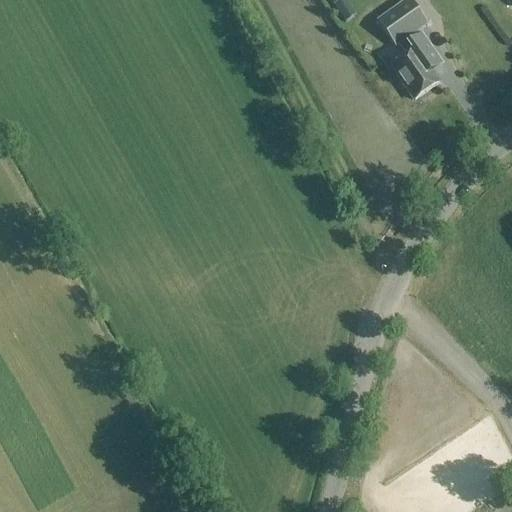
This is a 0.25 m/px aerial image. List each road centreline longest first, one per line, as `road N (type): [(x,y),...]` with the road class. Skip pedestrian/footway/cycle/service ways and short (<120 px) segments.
road 1 (unclassified): [(332,511),(372,341),(407,251),(511,137)]
road 2 (track): [(191,511),(122,397)]
